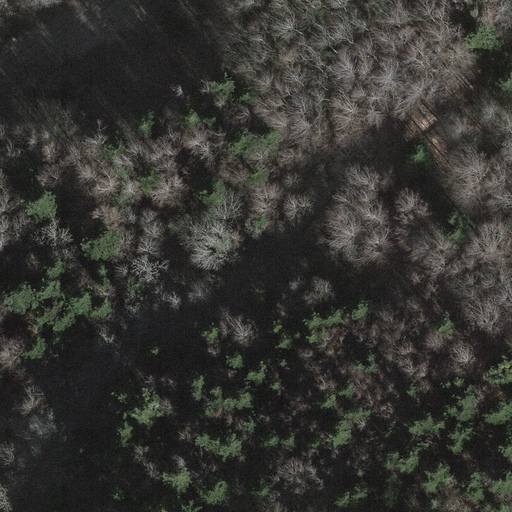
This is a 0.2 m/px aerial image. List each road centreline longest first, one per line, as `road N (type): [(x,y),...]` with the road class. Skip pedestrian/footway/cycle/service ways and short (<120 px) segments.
road 1 (track): [(511,49),(408,120),(270,259),(113,360),(83,392),(22,511)]
road 2 (track): [(99,0),(0,76)]
